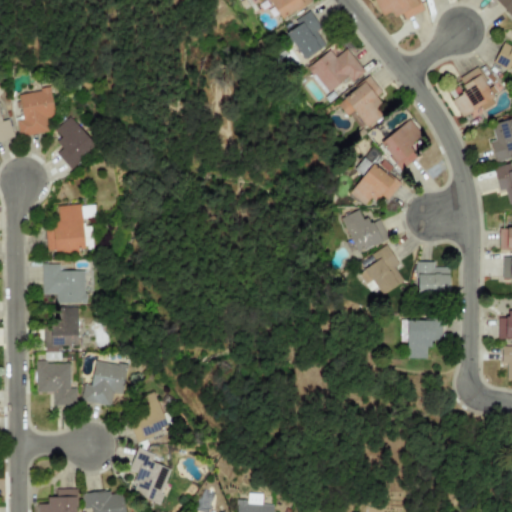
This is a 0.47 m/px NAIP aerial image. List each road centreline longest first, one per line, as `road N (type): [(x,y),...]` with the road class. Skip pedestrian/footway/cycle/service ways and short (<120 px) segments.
road 1 (residential): [(511,402),(468,392),(470,241),(453,149),(346,0)]
road 2 (residential): [(16,511),(9,214),(18,178)]
